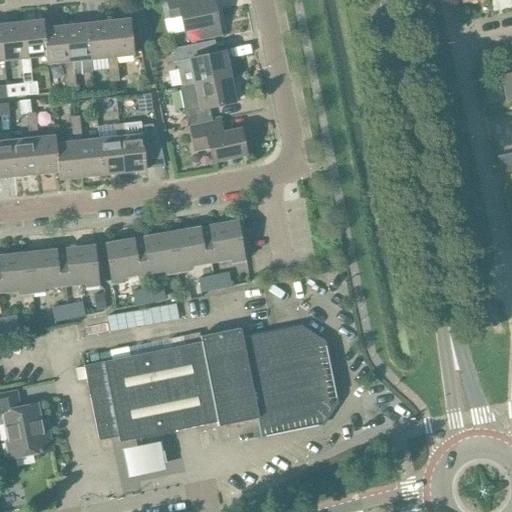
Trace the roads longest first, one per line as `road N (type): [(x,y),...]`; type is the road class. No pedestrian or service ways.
road 1 (tertiary): [(454,358),(379,0)]
road 2 (residential): [(511,293),(460,41),(511,31)]
road 3 (residential): [(0,212),(270,176)]
road 4 (residential): [(270,176),(298,168),(263,0)]
